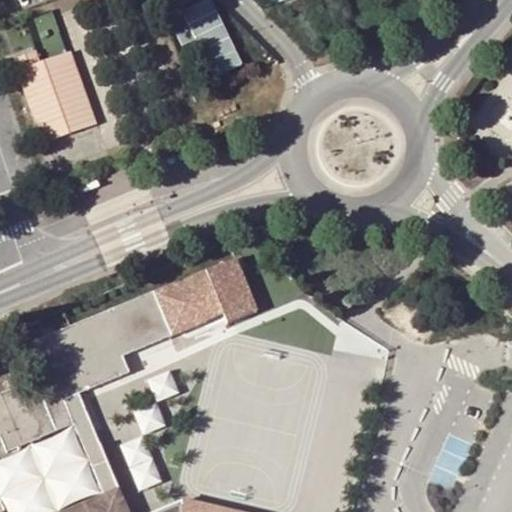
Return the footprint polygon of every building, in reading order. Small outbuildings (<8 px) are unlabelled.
[(212,0),(192,8),(221,77),(248,65),(220,0),(212,0)] [(35,51),(11,60),(41,145),(96,125),(70,52),(40,63),(35,51)] [(0,511),(1,511),(0,508),(0,442),(4,452),(71,425),(72,424),(62,401),(77,395),(127,374),(120,357),(205,322),(198,307),(215,299),(202,272),(18,348),(31,381),(0,393),(0,511)] [(159,401),(183,394),(177,371),(152,378),(159,401)] [(72,424),(71,425),(100,496),(62,511),(123,511),(77,395),(62,401),(72,424)] [(146,434),(169,425),(161,404),(138,413),(146,434)] [(143,491),(165,481),(146,436),(124,445),(143,491)] [(432,480),(450,488),(468,449),(450,441),(432,480)]
